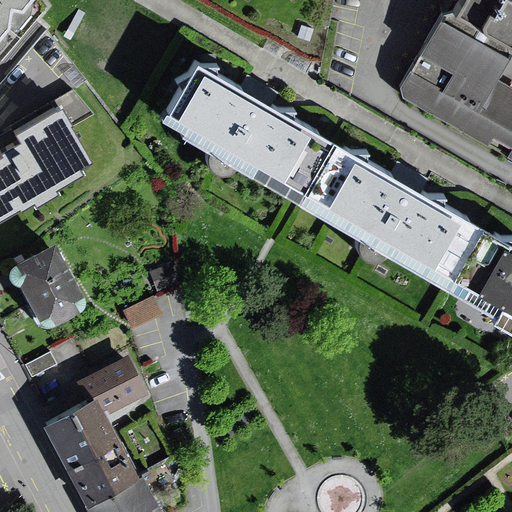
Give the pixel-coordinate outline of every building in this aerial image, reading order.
[(0,0),(0,62),(21,38),(47,7),(42,0),(0,0)] [(511,0),(456,0),(448,15),(464,24),(505,44),(511,33),(511,0)] [(511,160),(511,93),(487,81),(497,63),(421,23),(384,93),(511,160)] [(181,71),(152,122),(262,185),(305,210),(412,271),(456,296),(511,327),(511,259),(485,244),(442,219),(335,158),(292,134),(181,71)] [(83,161),(53,107),(4,134),(19,160),(10,165),(2,149),(0,149),(0,216),(9,212),(11,214),(24,206),(26,209),(49,196),(45,190),(73,175),(70,169),(83,161)] [(57,248),(5,273),(38,340),(90,315),(57,248)] [(126,303),(132,318),(161,306),(155,291),(126,303)] [(150,396),(128,356),(76,382),(85,401),(95,395),(105,415),(150,396)] [(85,401),(44,422),(91,508),(142,482),(105,415),(95,395),(85,401)] [(354,511),(369,491),(339,471),(321,497),(341,511),(354,511)] [(157,511),(142,482),(91,508),(93,511),(157,511)]
